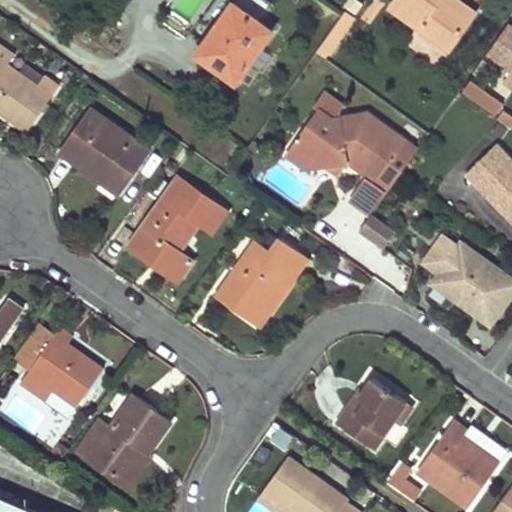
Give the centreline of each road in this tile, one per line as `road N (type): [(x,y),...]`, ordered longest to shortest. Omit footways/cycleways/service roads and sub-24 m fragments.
road 1 (residential): [(0,204),(262,401)]
road 2 (residential): [(511,402),(395,320),(355,315),(321,329),(262,401)]
road 3 (residential): [(262,401),(208,479),(204,511)]
